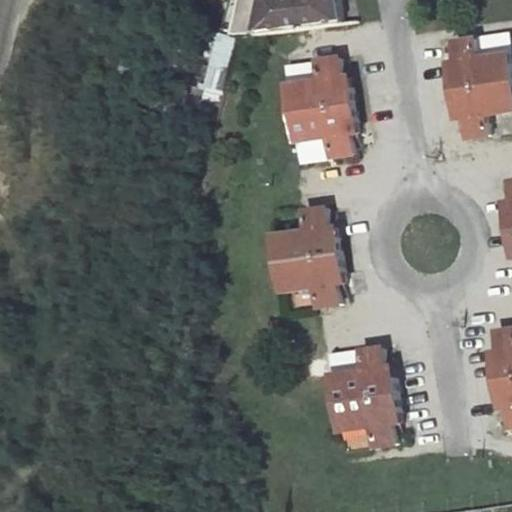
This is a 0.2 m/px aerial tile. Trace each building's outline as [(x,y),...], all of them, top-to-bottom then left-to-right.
[(274,0),(266,36),(347,23),(343,0),(274,0)] [(458,73),(462,105),(468,104),(470,118),(473,136),(496,132),(493,112),(511,109),(511,52),(485,57),(482,36),(459,39),(462,57),(464,73),(458,73)] [(227,101),(243,43),(223,37),(207,95),(227,101)] [(362,122),(357,87),(351,88),(350,78),(347,57),(324,61),(327,81),(296,84),(304,140),(335,136),(338,155),(361,152),(358,132),(357,123),(362,122)] [(454,59),(456,74),(458,73),(464,73),(462,57),(454,59)] [(351,88),(357,87),(359,87),(358,77),(350,78),(351,88)] [(470,118),(468,104),(462,105),(460,105),(462,120),(470,118)] [(358,132),(366,131),(365,122),(362,122),(357,123),(358,132)] [(289,291),(321,286),(324,307),(347,303),(344,286),(342,274),(348,273),(343,237),(337,238),(335,226),(332,208),(310,211),(313,231),(281,236),(289,291)] [(345,237),(343,224),(335,226),(337,238),(343,237),(345,237)] [(352,284),(350,272),(348,273),(342,274),(344,286),(352,284)] [(497,359),(503,395),(511,394),(511,401),(511,327),(502,329),(504,346),(506,358),(497,359)] [(347,429),(378,425),(380,445),(403,442),(401,424),(399,412),(405,411),(400,375),(394,376),(392,364),(389,346),(367,350),(369,369),(339,374),(347,429)] [(504,346),(494,348),(495,359),(497,359),(506,358),(504,346)] [(401,363),(392,364),(394,376),(400,375),(402,375),(401,363)] [(511,405),(511,401),(511,394),(503,395),(500,396),(502,407),(511,405)] [(408,411),(405,411),(399,412),(401,424),(410,422),(408,411)]
